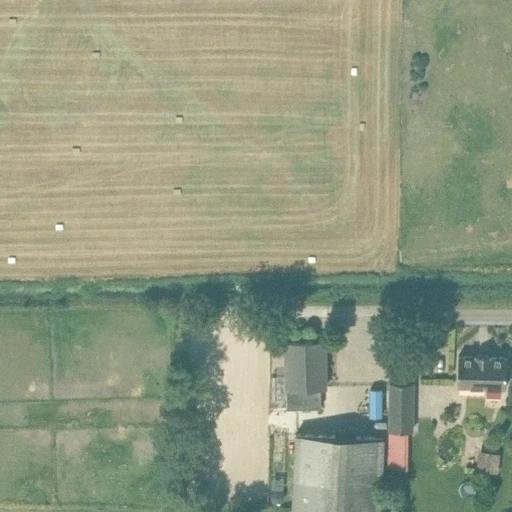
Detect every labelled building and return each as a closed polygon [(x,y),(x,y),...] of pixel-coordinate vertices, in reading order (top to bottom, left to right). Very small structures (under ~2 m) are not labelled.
[(285,343),(286,408),(299,408),(299,411),(302,410),(302,407),(321,407),(320,386),(326,386),(325,342),(285,343)] [(476,355),(458,355),(457,385),(486,386),(486,389),(502,389),(502,386),(506,386),(506,378),(509,378),(509,365),(506,365),(507,356),(489,356),(489,354),(476,353),(476,355)] [(390,430),(412,430),(413,382),(390,382),(390,430)] [(380,388),(370,388),(370,416),(381,416),(380,388)] [(296,434),(295,454),(292,511),(380,511),(384,438),(296,434)] [(272,494),(272,499),(275,502),(280,502),(283,499),(284,494),(280,491),(275,491),(272,494)]
